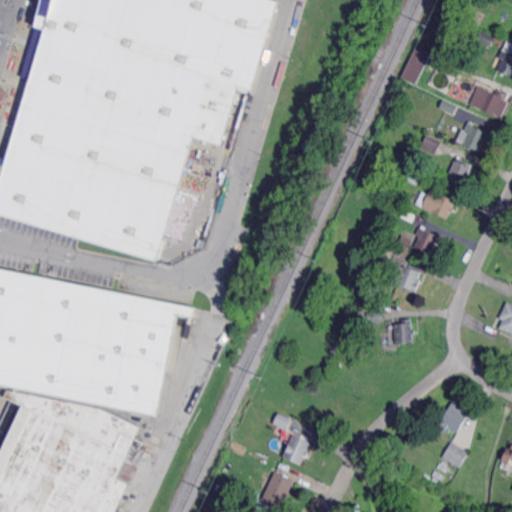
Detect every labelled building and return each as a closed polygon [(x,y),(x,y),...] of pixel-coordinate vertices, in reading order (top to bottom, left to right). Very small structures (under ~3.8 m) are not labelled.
[(268,0),(278,3),(251,91),(239,87),(221,146),(194,138),(156,262),(0,213),(0,164),(7,166),(9,158),(54,0),(268,0)] [(482,26),(471,21),(477,9),(487,14),(482,26)] [(492,46),(477,40),(481,31),(496,38),(492,46)] [(511,77),(499,72),(504,60),(500,58),(507,41),(511,43),(511,77)] [(419,83),(429,50),(414,46),(404,78),(419,83)] [(462,100),(450,94),(456,81),(469,87),(462,100)] [(508,94),(497,116),(481,108),(490,90),(496,93),(498,89),(508,94)] [(455,115),(441,108),(445,99),(459,106),(455,115)] [(490,133),(481,152),(458,141),(463,130),(466,131),(470,124),(490,133)] [(436,154),(422,148),(428,134),(442,140),(436,154)] [(9,158),(0,155),(0,164),(7,166),(9,158)] [(465,187),(449,180),(459,157),(475,164),(465,187)] [(399,172),(393,170),(395,164),(401,167),(399,172)] [(418,185),(403,179),(408,167),(423,174),(418,185)] [(449,220),(424,208),(433,188),(458,200),(449,220)] [(432,255),(417,248),(422,237),(418,235),(422,227),(441,236),(432,255)] [(408,251),(398,247),(403,235),(413,239),(408,251)] [(384,258),(377,255),(381,247),(387,249),(384,258)] [(418,293),(399,285),(402,277),(398,275),(402,264),(423,272),(419,282),(421,283),(418,293)] [(154,415),(147,412),(146,416),(154,419),(149,429),(143,443),(132,465),(124,461),(116,480),(127,485),(114,511),(0,511),(0,425),(11,401),(5,398),(9,389),(18,371),(0,367),(0,269),(177,305),(154,415)] [(511,332),(502,328),(505,320),(500,318),(509,301),(511,302),(511,332)] [(370,323),(369,312),(383,312),(383,323),(370,323)] [(398,346),(396,321),(413,319),(414,330),(417,330),(417,333),(415,333),(416,344),(398,346)] [(458,433),(448,427),(444,434),(429,426),(438,410),(446,415),(454,402),(471,412),(458,433)] [(289,429),(275,422),(280,412),(294,419),(289,429)] [(307,458),(306,458),(303,464),(285,456),(295,434),(313,442),(309,452),(310,452),(307,458)] [(461,467),(444,457),(454,441),(470,452),(461,467)] [(511,459),(511,462),(503,459),(509,447),(511,448),(511,459)] [(282,509),(264,500),(277,471),(296,480),(282,509)] [(236,511),(215,511),(222,500),(238,508),(236,511)]
